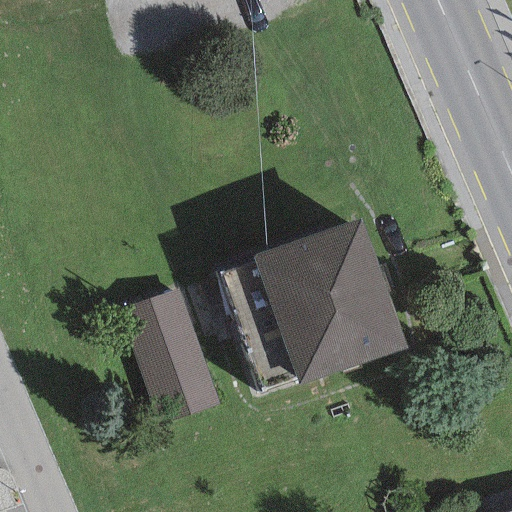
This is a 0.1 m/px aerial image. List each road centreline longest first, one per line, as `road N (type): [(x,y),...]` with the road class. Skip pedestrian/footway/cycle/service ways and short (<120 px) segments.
road 1 (primary): [(511,180),(434,0)]
road 2 (residential): [(0,382),(54,511)]
